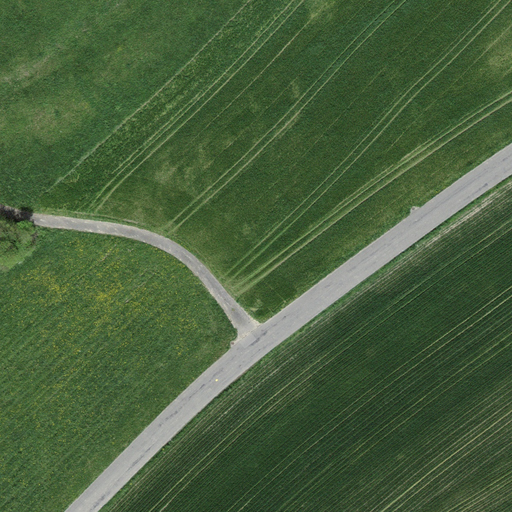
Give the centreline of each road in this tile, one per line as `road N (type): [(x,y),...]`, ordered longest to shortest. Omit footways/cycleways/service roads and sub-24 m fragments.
road 1 (tertiary): [(82,511),(227,368),(511,158)]
road 2 (track): [(258,343),(171,247),(129,231),(0,211)]
